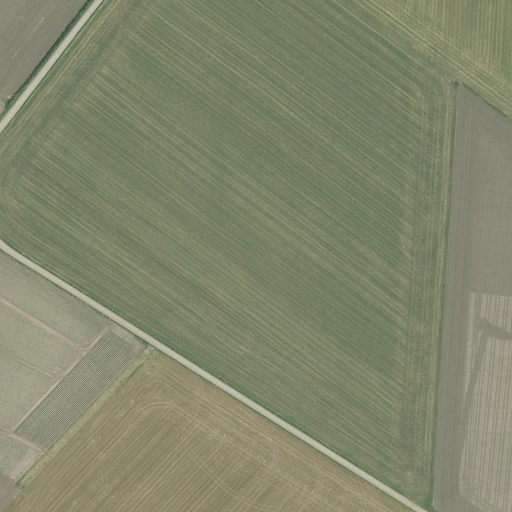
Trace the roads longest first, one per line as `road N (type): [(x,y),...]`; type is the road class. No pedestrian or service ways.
road 1 (unclassified): [(422,511),(0,243)]
road 2 (unclassified): [(0,127),(98,0)]
